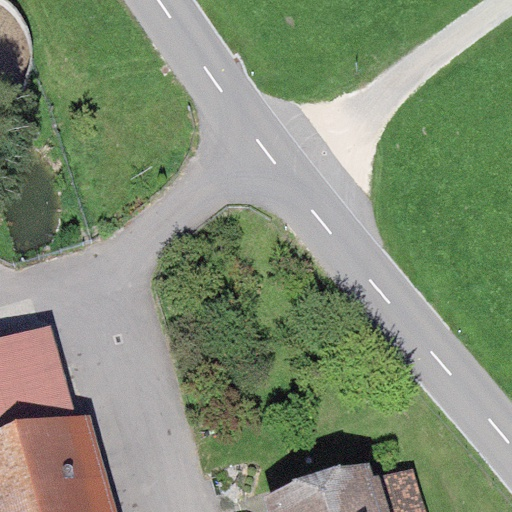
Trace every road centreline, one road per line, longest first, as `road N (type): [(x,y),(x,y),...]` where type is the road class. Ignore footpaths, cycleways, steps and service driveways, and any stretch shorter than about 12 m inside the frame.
road 1 (tertiary): [(159,0),(269,154),(511,451)]
road 2 (track): [(510,0),(365,108),(269,154)]
